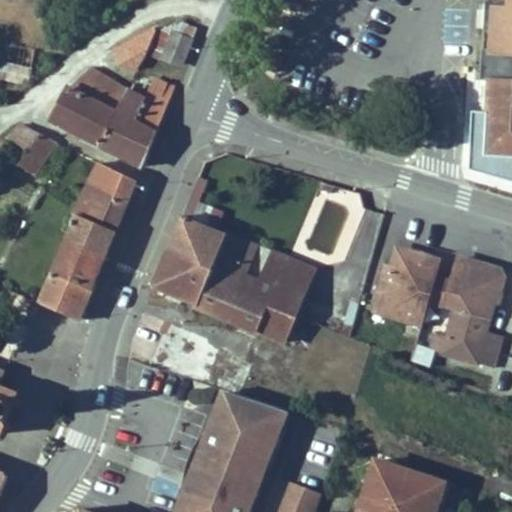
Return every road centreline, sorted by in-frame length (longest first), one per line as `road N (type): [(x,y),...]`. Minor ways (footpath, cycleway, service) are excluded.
road 1 (secondary): [(189,114),(102,340),(93,398),(69,457),(31,511)]
road 2 (residential): [(232,20),(174,1),(110,15),(0,113)]
road 3 (tertiary): [(189,114),(436,186)]
road 4 (residential): [(432,0),(424,25),(446,137),(436,186)]
